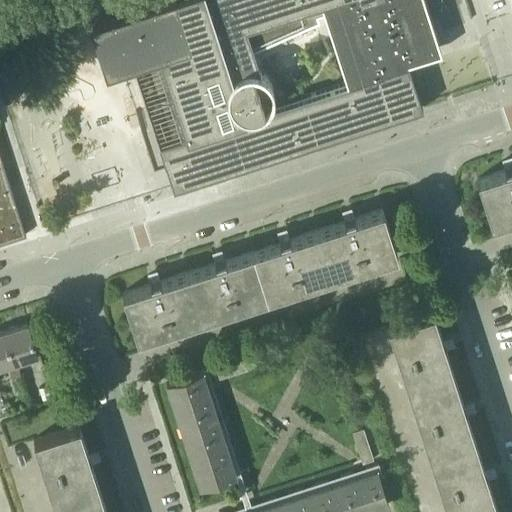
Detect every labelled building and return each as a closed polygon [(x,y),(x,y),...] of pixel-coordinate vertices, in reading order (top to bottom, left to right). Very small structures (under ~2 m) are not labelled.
[(203,0),(204,2),(121,29),(146,106),(135,110),(153,166),(165,162),(173,187),(422,107),(387,0),(203,0)] [(87,41),(84,30),(53,39),(57,51),(87,41)] [(0,242),(26,234),(0,154),(0,242)] [(477,178),(491,223),(511,216),(511,159),(503,163),(505,169),(477,178)] [(345,220),(317,229),(332,274),(397,253),(382,208),(354,217),(352,211),(343,214),(345,220)] [(267,295),(332,274),(317,229),(289,238),(288,232),(278,235),(280,241),(252,250),(267,295)] [(215,262),(187,271),(202,316),(267,295),(252,250),(225,259),(223,253),(213,256),(215,262)] [(137,337),(202,316),(187,271),(160,280),(158,274),(149,277),(151,283),(123,292),(137,337)] [(433,310),(414,316),(388,324),(409,389),(454,375),(445,348),(449,346),(446,337),(442,338),(433,310)] [(27,322),(2,330),(12,361),(16,360),(30,355),(35,369),(44,367),(39,352),(37,353),(27,322)] [(2,330),(0,330),(0,365),(7,363),(11,377),(20,375),(16,360),(12,361),(2,330)] [(215,379),(218,378),(247,369),(243,358),(212,368),(215,379)] [(240,473),(206,366),(201,367),(202,371),(166,382),(200,486),(240,473)] [(454,375),(409,389),(429,454),(475,440),(466,412),(470,411),(467,401),(463,403),(454,375)] [(51,395),(48,384),(40,386),(43,398),(51,395)] [(33,438),(54,503),(99,489),(91,461),(95,460),(92,450),(88,452),(79,424),(33,438)] [(373,459),(363,428),(352,431),(362,462),(373,459)] [(475,440),(429,454),(448,511),(472,511),(495,505),(487,477),(491,476),(488,466),(483,468),(475,440)] [(381,467),(240,511),(363,511),(388,504),(378,474),(383,472),(381,467)] [(54,503),(57,511),(106,511),(99,489),(54,503)]
